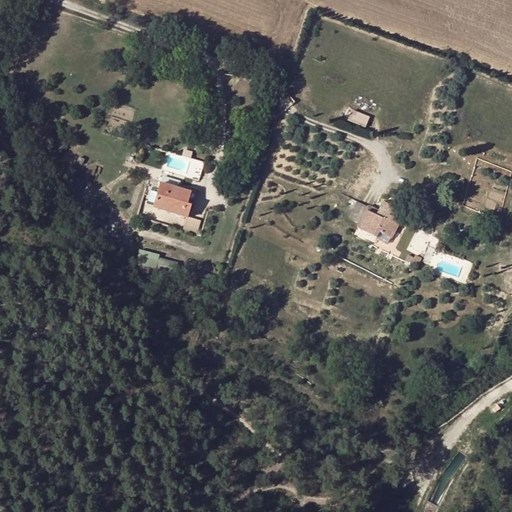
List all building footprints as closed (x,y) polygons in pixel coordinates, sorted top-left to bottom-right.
[(367,127),(372,116),(351,107),(346,118),(367,127)] [(170,151),(164,167),(200,178),(205,162),(170,151)] [(76,196),(84,183),(65,171),(57,184),(76,196)] [(177,189),(160,183),(153,208),(183,217),(190,193),(177,189)] [(177,189),(190,193),(183,217),(187,218),(196,190),(178,185),(177,189)] [(392,206),(385,220),(367,210),(358,228),(376,237),(379,232),(391,238),(404,212),(392,206)] [(111,226),(96,221),(93,228),(92,231),(108,236),(111,226)] [(136,264),(156,270),(160,256),(140,250),(136,264)] [(178,263),(162,259),(160,266),(175,271),(178,263)] [(215,284),(217,277),(201,272),(199,279),(215,284)] [(496,404),(491,409),(493,412),(499,408),(496,404)]
